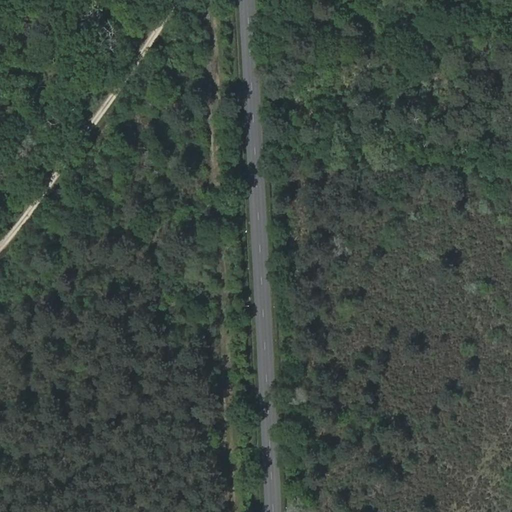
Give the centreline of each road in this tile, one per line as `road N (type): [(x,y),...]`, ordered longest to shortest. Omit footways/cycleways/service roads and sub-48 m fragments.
road 1 (secondary): [(273,511),(247,0)]
road 2 (track): [(0,245),(177,0)]
